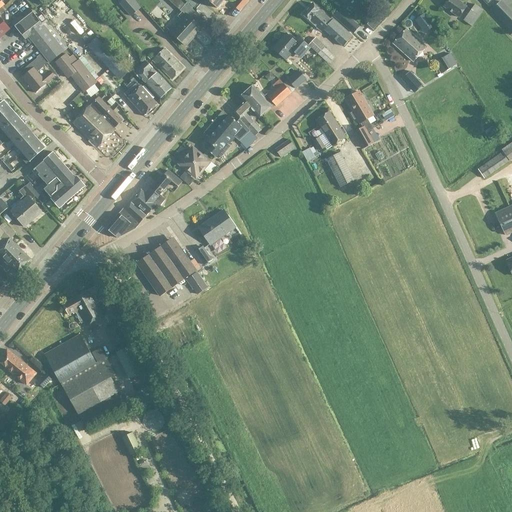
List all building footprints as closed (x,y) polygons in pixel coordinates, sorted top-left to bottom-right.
[(133,0),(116,0),(120,4),(131,16),(140,8),(133,0)] [(185,5),(179,0),(168,0),(180,11),(185,5)] [(458,17),(466,6),(457,0),(448,0),(444,7),(458,17)] [(511,13),(501,2),(492,10),(511,30),(511,13)] [(324,30),(343,47),(352,37),(331,18),(330,20),(312,4),(302,15),(321,33),(324,30)] [(472,26),(483,10),(475,4),(464,21),(472,26)] [(340,21),(345,15),(339,10),(334,16),(340,21)] [(23,36),(41,22),(32,11),(15,25),(23,36)] [(201,28),(185,14),(170,31),(186,45),(201,28)] [(433,27),(423,15),(415,21),(425,33),(433,27)] [(0,37),(9,29),(0,18),(0,37)] [(42,23),(41,22),(23,36),(28,42),(31,40),(50,63),(69,48),(47,20),(42,23)] [(358,27),(350,20),(345,26),(353,33),(358,27)] [(393,44),(413,61),(426,47),(406,29),(393,44)] [(302,56),(310,47),(301,39),(298,43),(286,33),(273,48),(286,60),(295,50),(302,56)] [(88,46),(115,76),(124,67),(97,38),(88,46)] [(309,46),(328,64),(334,58),(324,48),(325,47),(316,38),(309,46)] [(184,67),(165,48),(153,61),(172,79),(184,67)] [(69,58),(66,54),(56,62),(69,78),(71,76),(75,80),(84,92),(97,82),(87,70),(79,60),(77,61),(73,55),(69,58)] [(37,58),(44,66),(47,64),(40,55),(37,58)] [(444,72),(453,66),(447,56),(438,61),(444,72)] [(147,73),(153,68),(146,61),(134,72),(140,79),(141,78),(160,99),(171,89),(157,73),(152,78),(147,73)] [(32,71),(23,78),(36,94),(55,77),(51,71),(43,78),(38,73),(43,68),(39,64),(37,65),(34,62),(28,67),(32,71)] [(264,76),(272,85),(279,79),(270,70),(264,76)] [(288,81),(295,89),(306,80),(298,71),(288,81)] [(423,85),(418,80),(410,71),(403,78),(416,92),(423,85)] [(253,85),(247,91),(252,97),(251,98),(259,107),(259,108),(261,111),(260,112),(263,115),(274,104),(276,107),(292,93),(284,84),(279,80),(272,86),(276,90),(268,97),(267,95),(265,97),(260,92),(259,92),(253,85)] [(284,84),(292,93),(295,90),(287,82),(284,84)] [(140,86),(137,83),(124,94),(144,116),(157,105),(141,85),(140,86)] [(259,107),(251,98),(252,97),(247,91),(246,92),(245,91),(240,96),(241,96),(240,97),(244,102),(233,113),(240,119),(239,119),(250,131),(255,136),(262,130),(246,113),(251,109),(259,118),(263,115),(260,112),(261,111),(259,108),(259,107)] [(358,92),(346,99),(354,112),(351,114),(355,120),(357,118),(360,123),(363,128),(364,127),(367,132),(372,129),(367,119),(373,116),(369,111),(370,109),(368,106),(366,105),(364,101),(365,99),(363,96),(361,96),(358,92)] [(99,97),(73,123),(90,141),(89,142),(94,148),(96,146),(98,148),(116,130),(114,129),(122,121),(99,97)] [(112,107),(116,103),(111,97),(107,101),(112,107)] [(0,119),(12,110),(5,102),(0,105),(0,119)] [(12,110),(0,119),(0,127),(3,131),(18,117),(12,110)] [(390,111),(384,114),(387,120),(394,117),(390,111)] [(341,127),(339,128),(329,112),(316,120),(329,140),(332,146),(345,138),(343,135),(345,133),(341,127)] [(223,113),(205,134),(210,138),(207,142),(212,146),(207,151),(215,157),(227,143),(228,145),(235,137),(239,140),(244,136),(249,131),(239,120),(238,120),(239,121),(237,123),(228,116),(228,117),(223,113)] [(18,117),(3,131),(10,138),(25,125),(18,117)] [(25,125),(10,138),(16,146),(32,133),(25,125)] [(363,128),(354,133),(364,149),(373,143),(367,132),(364,127),(363,128)] [(32,133),(16,146),(23,154),(38,140),(32,133)] [(244,136),(239,140),(247,148),(252,144),(244,136)] [(324,147),(318,138),(313,141),(319,150),(324,147)] [(38,140),(23,154),(30,162),(45,149),(38,140)] [(276,149),(282,158),(295,148),(289,140),(276,149)] [(311,145),(302,149),(308,161),(317,156),(311,145)] [(196,178),(209,163),(203,157),(202,155),(200,155),(193,149),(192,150),(190,151),(187,154),(188,156),(180,164),(196,178)] [(484,179),(509,161),(503,152),(478,170),(484,179)] [(40,178),(34,183),(38,188),(45,182),(48,186),(44,190),(52,199),(60,208),(66,203),(68,205),(74,200),(72,198),(76,194),(78,197),(84,191),(82,189),(85,186),(77,177),(75,178),(68,170),(67,170),(63,166),(64,165),(59,160),(61,158),(56,153),(54,154),(54,153),(34,170),(39,176),(40,178)] [(340,153),(327,160),(340,186),(354,180),(340,153)] [(157,184),(152,189),(159,195),(171,181),(178,187),(182,183),(168,171),(160,179),(156,183),(157,184)] [(275,172),(265,179),(266,181),(267,181),(280,200),(281,200),(289,195),(294,203),(306,194),(291,172),(281,179),(277,173),(276,174),(275,172)] [(186,174),(182,179),(190,186),(194,180),(186,174)] [(259,193),(252,198),(265,216),(283,204),(283,203),(281,200),(280,200),(267,181),(266,181),(256,188),(259,193)] [(19,206),(12,211),(25,227),(43,213),(32,199),(35,196),(34,196),(32,193),(29,190),(26,186),(19,191),(24,197),(21,199),(23,202),(19,206)] [(152,189),(147,195),(141,190),(125,210),(124,209),(107,229),(118,238),(120,236),(121,237),(135,229),(155,206),(157,208),(165,200),(159,195),(152,189)] [(511,205),(495,213),(504,234),(505,235),(511,232),(511,205)] [(236,234),(233,228),(234,227),(223,211),(199,228),(210,244),(225,234),(229,239),(236,234)] [(0,249),(10,239),(11,239),(0,227),(0,249)] [(31,259),(10,239),(0,249),(0,256),(17,273),(31,259)] [(160,297),(196,272),(175,242),(139,267),(160,297)] [(212,260),(203,246),(194,252),(204,266),(212,260)] [(0,289),(0,290),(1,289),(5,285),(2,281),(9,276),(0,265),(0,289)] [(187,280),(198,295),(208,288),(197,273),(187,280)] [(89,290),(86,292),(85,291),(81,293),(81,295),(63,305),(69,315),(75,311),(79,318),(78,318),(81,324),(84,322),(86,326),(104,316),(97,303),(98,303),(94,295),(92,296),(89,290)] [(180,321),(186,345),(200,342),(195,323),(191,324),(189,318),(180,321)] [(119,323),(106,329),(116,347),(128,341),(119,323)] [(45,355),(61,383),(96,363),(80,335),(45,355)] [(93,353),(98,362),(106,358),(101,349),(93,353)] [(0,363),(26,385),(36,374),(7,350),(0,358),(0,363)] [(115,374),(106,358),(98,362),(96,363),(61,383),(82,421),(122,398),(110,376),(115,374)] [(140,362),(126,369),(131,379),(145,371),(140,362)] [(37,383),(42,387),(43,388),(45,386),(52,379),(46,374),(37,383)] [(150,386),(138,390),(143,405),(155,400),(150,386)] [(5,406),(11,398),(6,394),(1,401),(5,406)] [(133,433),(122,438),(131,455),(141,450),(133,433)]
